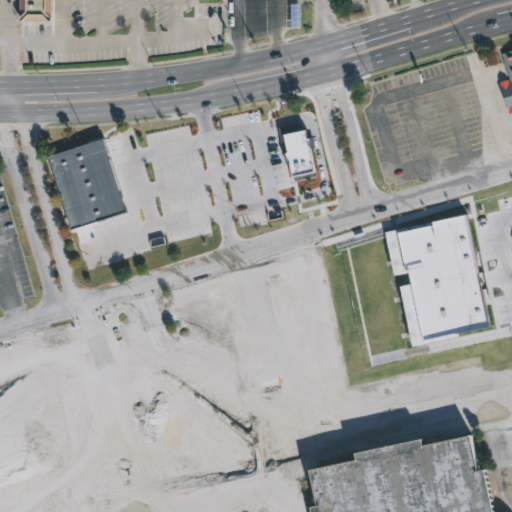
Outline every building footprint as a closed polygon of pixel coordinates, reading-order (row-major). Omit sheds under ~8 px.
[(51,0),(51,19),(19,19),(19,0),(51,0)] [(511,110),(502,81),(511,78),(503,53),(511,50),(511,110)] [(315,177),(307,130),(285,134),(293,181),(315,177)] [(75,228),(71,229),(48,156),(102,138),(127,211),(75,228)] [(489,330),(470,217),(387,231),(394,276),(410,274),(412,285),(402,286),(412,344),(489,330)] [(472,435),(480,471),(486,470),(495,511),(311,511),(310,507),(317,506),(309,470),(356,460),(355,453),(424,439),(425,445),(472,435)]
